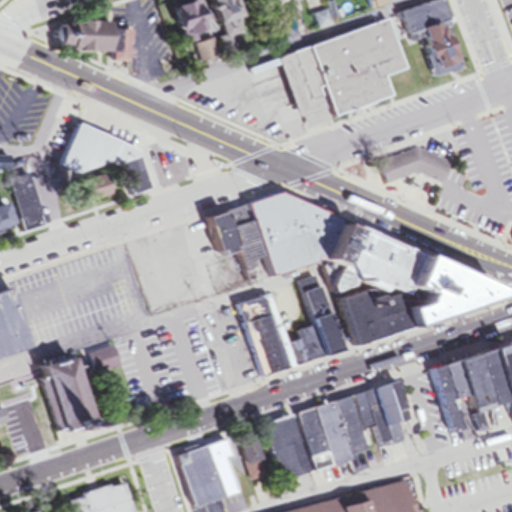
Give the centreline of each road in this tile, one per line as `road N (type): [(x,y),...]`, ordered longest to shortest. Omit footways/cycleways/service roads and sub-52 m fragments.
road 1 (primary): [(0,46),(511,277)]
road 2 (residential): [(0,263),(511,86)]
road 3 (primary): [(0,487),(511,324)]
